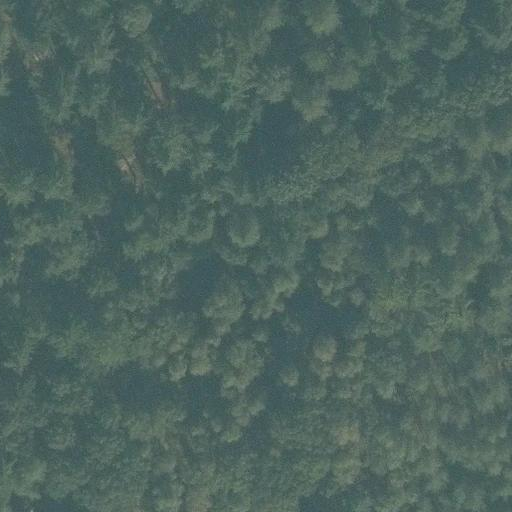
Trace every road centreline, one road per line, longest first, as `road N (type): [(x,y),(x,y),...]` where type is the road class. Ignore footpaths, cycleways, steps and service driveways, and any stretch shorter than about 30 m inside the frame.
road 1 (track): [(511,72),(105,232)]
road 2 (track): [(0,415),(76,320),(105,265),(105,232)]
road 3 (track): [(48,88),(105,232)]
road 4 (track): [(105,232),(0,296)]
